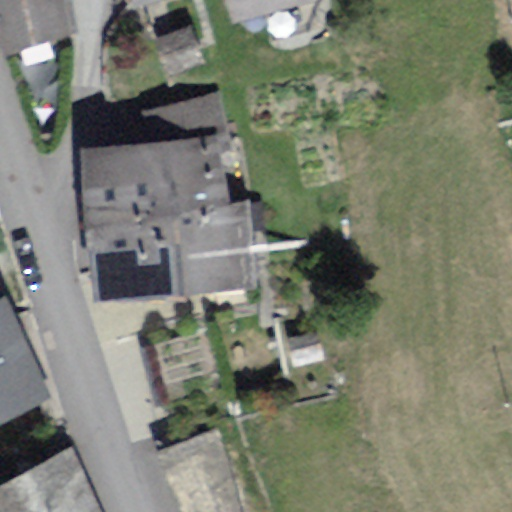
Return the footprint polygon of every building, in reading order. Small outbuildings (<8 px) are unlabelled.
[(71,24),(67,0),(0,0),(0,38),(1,42),(71,24)] [(235,0),(238,11),(276,0),(235,0)] [(190,28),(161,37),(167,58),(196,50),(190,28)] [(87,143),(93,211),(223,201),(219,144),(223,144),(219,94),(150,111),(152,138),(87,143)] [(246,199),(223,201),(93,211),(99,287),(252,275),(246,199)] [(0,408),(41,391),(3,301),(0,302),(0,408)] [(244,511),(215,433),(164,452),(186,511),(244,511)] [(0,511),(98,511),(73,446),(0,482),(0,511)]
